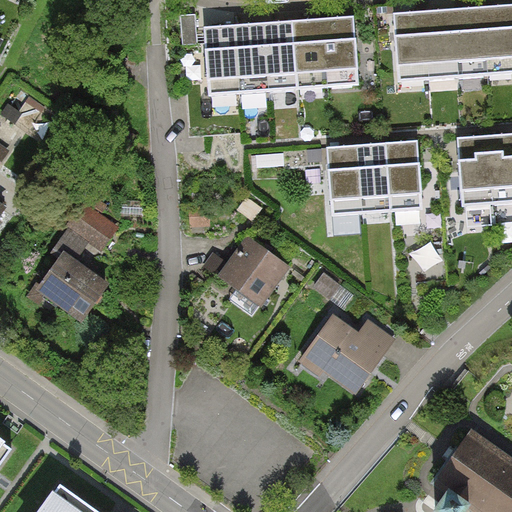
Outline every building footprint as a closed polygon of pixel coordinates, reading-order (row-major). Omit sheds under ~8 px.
[(511,6),(483,8),(488,76),(511,74),(511,6)] [(483,8),(454,10),(459,78),(488,76),(483,8)] [(454,10),(424,12),(429,80),(459,78),(454,10)] [(424,12),(393,14),(398,82),(429,80),(424,12)] [(185,13),(185,37),(198,37),(199,13),(185,13)] [(355,18),(324,20),(329,88),(360,86),(355,18)] [(324,20),(294,22),(299,90),(329,88),(324,20)] [(294,22),(265,24),(270,92),(299,90),(294,22)] [(265,24),(236,26),(240,94),(270,92),(265,24)] [(235,26),(205,28),(209,96),(240,94),(235,26)] [(511,135),(489,137),(494,205),(511,204),(511,135)] [(489,137),(459,139),(464,207),(494,205),(489,137)] [(0,141),(0,167),(12,150),(0,141)] [(419,142),(388,144),(393,212),(424,210),(419,142)] [(388,144),(358,146),(363,214),(393,212),(388,144)] [(358,146),(328,148),(333,216),(363,214),(358,146)] [(122,225),(83,200),(55,244),(78,259),(90,241),(106,251),(122,225)] [(259,314),(288,275),(244,242),(215,281),(259,314)] [(76,327),(104,289),(61,258),(33,296),(76,327)] [(355,337),(330,320),(299,366),(357,405),(400,343),(366,320),(355,337)] [(511,511),(511,462),(471,433),(431,488),(444,497),(433,511),(511,511)] [(0,471),(16,449),(0,437),(0,471)] [(98,511),(57,483),(37,511),(98,511)]
